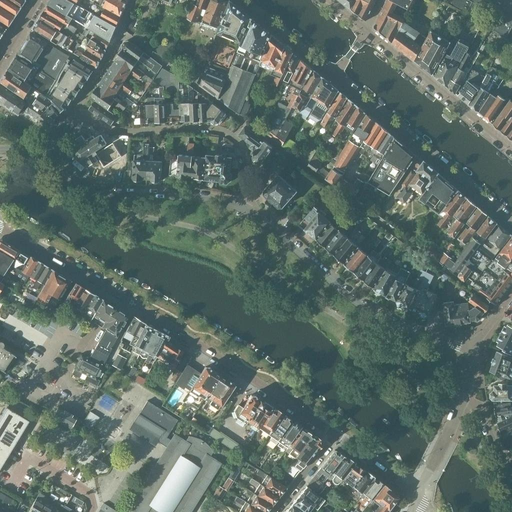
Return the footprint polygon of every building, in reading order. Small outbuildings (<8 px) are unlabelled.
[(26,1),(25,0),(0,0),(9,0),(21,8),(26,1)] [(0,0),(0,5),(16,16),(21,8),(9,0),(0,0)] [(51,0),(49,4),(77,22),(85,9),(69,0),(51,0)] [(88,0),(69,0),(85,9),(90,12),(117,27),(121,17),(88,0)] [(102,0),(100,6),(121,17),(127,2),(123,0),(102,0)] [(206,13),(210,0),(199,0),(197,6),(194,5),(187,20),(197,24),(203,10),(205,11),(204,12),(206,13)] [(230,1),(228,0),(210,0),(206,13),(203,21),(211,24),(209,29),(208,29),(203,42),(213,46),(218,33),(230,1)] [(338,0),(366,22),(376,0),(338,0)] [(393,43),(405,22),(405,20),(397,15),(402,6),(391,0),(387,0),(383,9),(379,17),(374,28),(393,43)] [(391,0),(402,6),(410,10),(415,0),(391,0)] [(443,0),(468,12),(473,2),(468,0),(443,0)] [(492,0),(489,10),(490,11),(487,17),(494,20),(496,21),(506,0),(492,0)] [(511,0),(507,0),(496,21),(494,20),(490,29),(505,40),(511,26),(511,0)] [(230,1),(218,33),(241,43),(251,19),(230,1)] [(469,19),(477,4),(473,2),(468,12),(461,24),(465,26),(469,19)] [(77,22),(49,4),(44,12),(68,26),(69,24),(77,29),(76,31),(85,36),(89,29),(77,22)] [(0,22),(9,27),(17,16),(16,16),(0,5),(0,22)] [(60,29),(73,37),(76,31),(68,26),(44,12),(39,19),(59,31),(60,29)] [(89,29),(111,41),(113,36),(117,27),(90,12),(86,20),(89,22),(86,27),(89,29)] [(76,42),(39,19),(33,29),(72,53),(74,50),(75,50),(83,54),(86,50),(79,46),(80,44),(76,42)] [(251,19),(241,43),(239,47),(228,76),(218,99),(239,115),(239,114),(244,103),(261,61),(272,36),(251,19)] [(393,43),(415,61),(428,37),(405,22),(393,43)] [(85,36),(96,43),(107,49),(111,41),(89,29),(85,36)] [(428,37),(415,61),(432,75),(451,41),(432,29),(428,37)] [(53,85),(56,80),(70,57),(32,34),(31,33),(17,55),(31,64),(52,78),(49,82),(53,85)] [(96,43),(85,36),(80,44),(79,46),(86,50),(101,59),(106,51),(95,44),(96,43)] [(292,53),(272,36),(261,61),(276,68),(272,76),(277,78),(276,81),(279,82),(284,70),(292,53)] [(435,77),(447,87),(467,53),(471,45),(460,39),(458,42),(451,56),(447,54),(435,77)] [(156,74),(162,66),(129,41),(124,42),(122,45),(123,49),(122,50),(138,61),(141,57),(154,66),(151,70),(156,74)] [(101,59),(86,50),(83,54),(74,50),(72,53),(97,68),(101,59)] [(138,61),(122,50),(116,59),(144,79),(150,84),(153,81),(144,74),(145,73),(135,66),(138,61)] [(473,57),(467,53),(447,87),(455,94),(472,67),(480,54),(477,52),(473,57)] [(300,59),(292,53),(284,70),(288,71),(284,81),(289,83),(291,79),(300,59)] [(17,55),(8,70),(47,95),(53,85),(49,82),(52,78),(31,64),(17,55)] [(87,81),(88,81),(94,71),(74,59),(74,60),(69,69),(87,81)] [(143,81),(144,79),(116,59),(112,66),(127,77),(130,74),(140,81),(143,81)] [(185,75),(197,83),(203,68),(192,61),(186,74),(185,75)] [(313,70),(302,61),(292,80),(291,79),(286,88),(286,87),(280,99),(276,113),(275,115),(265,133),(275,140),(313,70)] [(124,82),(127,78),(112,66),(107,73),(136,95),(138,92),(124,82)] [(477,111),(489,92),(493,86),(500,76),(494,73),(496,70),(491,67),(487,73),(485,78),(480,86),(479,89),(468,104),(477,111)] [(228,76),(207,68),(200,85),(218,99),(228,76)] [(81,89),(82,89),(87,81),(69,69),(63,78),(81,89)] [(166,87),(170,87),(170,74),(163,69),(161,72),(156,80),(165,86),(166,87)] [(47,95),(8,70),(0,82),(4,84),(43,110),(51,102),(52,101),(53,100),(47,95)] [(323,78),(313,70),(275,140),(282,146),(298,116),(304,105),(306,106),(323,78)] [(468,104),(479,89),(480,86),(485,78),(480,75),(472,70),(468,78),(469,79),(465,84),(459,91),(461,92),(458,96),(468,104)] [(134,98),(136,95),(107,73),(102,81),(118,92),(125,97),(129,100),(132,96),(134,98)] [(170,87),(170,91),(171,91),(179,91),(179,83),(178,83),(179,78),(170,74),(170,87)] [(500,77),(495,84),(499,86),(504,79),(500,77)] [(74,97),(76,98),(81,89),(63,78),(58,87),(74,97)] [(331,85),(323,78),(306,106),(304,105),(298,116),(305,120),(306,120),(307,117),(308,117),(310,114),(321,120),(330,105),(331,106),(339,92),(331,85)] [(102,81),(98,88),(133,114),(135,111),(122,101),(125,97),(118,92),(102,81)] [(9,90),(0,84),(0,102),(19,115),(23,109),(28,100),(9,90)] [(499,87),(495,84),(494,87),(493,86),(489,92),(477,111),(484,116),(496,98),(493,96),(498,88),(499,87)] [(68,105),(69,105),(74,97),(58,87),(52,95),(55,97),(66,104),(68,105)] [(112,104),(131,117),(133,113),(97,88),(91,97),(96,101),(108,109),(112,104)] [(165,93),(164,88),(159,88),(160,99),(154,99),(155,105),(156,123),(166,123),(166,122),(165,105),(165,93)] [(183,90),(179,91),(180,104),(181,122),(190,121),(189,95),(184,95),(184,90),(183,90)] [(189,92),(191,122),(198,122),(198,104),(194,104),(193,91),(189,92)] [(329,111),(321,124),(326,126),(332,116),(336,118),(344,105),(345,103),(348,99),(341,93),(329,111)] [(490,122),(506,100),(498,95),(496,98),(484,116),(490,122)] [(209,100),(203,96),(203,104),(198,104),(198,122),(207,122),(207,121),(207,113),(207,106),(209,106),(209,100)] [(61,113),(67,107),(68,107),(67,107),(65,106),(66,104),(55,97),(54,99),(52,101),(51,102),(61,113)] [(43,110),(28,100),(23,109),(24,112),(26,114),(29,114),(39,120),(44,111),(43,110)] [(349,100),(342,111),(337,117),(335,120),(340,124),(332,135),(338,139),(344,129),(357,107),(349,100)] [(511,101),(511,100),(494,124),(511,139),(511,101)] [(111,126),(118,116),(108,109),(96,101),(89,110),(111,126)] [(54,119),(61,113),(51,102),(43,110),(44,111),(52,116),(54,119)] [(244,103),(239,114),(246,117),(248,117),(252,105),(244,103)] [(181,122),(180,104),(165,105),(166,122),(181,122)] [(226,113),(213,104),(207,113),(207,121),(211,122),(215,124),(219,123),(226,113)] [(156,123),(155,105),(145,105),(145,107),(141,108),(141,124),(156,123)] [(357,107),(344,129),(346,130),(352,135),(356,128),(365,114),(357,107)] [(52,116),(44,111),(39,120),(49,127),(51,126),(55,122),(54,119),(52,116)] [(377,123),(367,115),(343,151),(337,161),(334,166),(326,179),(354,198),(364,182),(357,179),(353,184),(343,178),(359,152),(377,123)] [(388,133),(377,123),(359,152),(364,155),(371,160),(373,155),(388,133)] [(273,148),(245,127),(239,135),(246,140),(246,141),(252,145),(250,148),(254,151),(252,153),(255,155),(253,157),(254,161),(258,164),(261,163),(273,148)] [(373,155),(381,160),(387,151),(386,151),(394,138),(388,133),(373,155)] [(85,141),(82,136),(73,141),(79,149),(77,150),(76,154),(79,158),(82,158),(84,157),(90,166),(98,161),(106,155),(101,147),(107,144),(101,135),(95,139),(93,136),(88,139),(85,141)] [(387,151),(381,160),(368,183),(390,196),(409,167),(417,156),(394,138),(386,151),(387,151)] [(149,145),(146,144),(146,151),(144,151),(144,155),(135,155),(134,160),(133,178),(135,180),(141,180),(143,178),(147,179),(149,154),(149,145)] [(179,160),(171,159),(169,175),(177,176),(177,177),(179,178),(180,179),(184,179),(186,178),(191,178),(193,156),(195,144),(189,144),(187,156),(180,155),(179,160)] [(311,151),(306,148),(300,158),(309,164),(317,151),(313,148),(311,151)] [(154,154),(149,154),(147,179),(151,179),(153,181),(159,182),(161,180),(162,162),(154,161),(154,154)] [(207,155),(207,158),(204,180),(219,181),(222,184),(227,184),(231,181),(232,175),(230,173),(232,158),(222,157),(222,155),(217,155),(217,156),(207,155)] [(290,163),(282,155),(275,163),(283,171),(290,163)] [(207,158),(193,156),(191,178),(196,179),(197,181),(201,181),(203,179),(204,180),(207,158)] [(321,161),(315,156),(309,165),(309,167),(312,169),(314,170),(316,172),(317,172),(323,164),(323,163),(324,161),(322,160),(321,161)] [(337,161),(329,156),(324,165),(323,164),(317,172),(326,179),(334,166),(337,161)] [(424,162),(417,156),(409,167),(411,168),(397,188),(402,191),(396,198),(403,204),(406,204),(413,193),(413,192),(411,191),(413,188),(422,194),(438,174),(424,162)] [(466,198),(438,174),(422,194),(418,200),(436,213),(439,215),(440,215),(443,217),(438,224),(443,229),(453,216),(466,198)] [(297,191),(288,183),(279,175),(265,192),(265,195),(268,198),(272,198),(274,200),(275,201),(275,205),(279,208),(283,208),(285,205),(288,208),(296,198),(293,196),(297,191)] [(476,207),(466,198),(453,216),(458,220),(448,234),(455,239),(465,224),(464,224),(476,207)] [(317,240),(331,222),(318,211),(319,211),(315,207),(299,226),(304,230),(305,230),(310,234),(311,238),(314,240),(317,240)] [(487,215),(478,208),(467,223),(470,225),(459,240),(467,246),(469,241),(472,236),(487,215)] [(336,227),(331,222),(317,240),(326,248),(348,220),(344,217),(336,227)] [(497,224),(489,217),(477,233),(482,236),(478,242),(481,245),(497,224)] [(348,220),(326,248),(334,255),(349,238),(344,233),(352,224),(348,220)] [(511,236),(499,226),(488,240),(500,249),(511,236)] [(349,238),(334,255),(345,264),(359,246),(356,243),(357,241),(355,240),(356,238),(357,239),(362,233),(357,228),(350,237),(349,238)] [(426,252),(430,247),(434,242),(426,236),(419,246),(426,251),(426,252)] [(492,288),(503,296),(511,283),(511,276),(505,271),(506,269),(495,260),(493,259),(479,248),(481,245),(478,242),(473,237),(470,242),(469,241),(467,246),(460,254),(459,254),(457,257),(448,269),(458,277),(467,265),(494,286),(492,288)] [(511,263),(511,262),(511,237),(496,258),(499,260),(502,256),(511,262),(511,263)] [(359,246),(345,264),(355,273),(371,254),(382,241),(378,239),(376,242),(378,243),(376,245),(373,243),(366,250),(364,248),(363,249),(359,246)] [(25,265),(30,257),(1,240),(0,240),(0,250),(25,265)] [(437,260),(441,255),(430,247),(426,252),(427,253),(437,260)] [(450,251),(446,248),(441,255),(437,260),(448,269),(457,257),(450,251)] [(0,273),(4,276),(6,277),(7,275),(13,279),(19,270),(21,271),(25,265),(0,250),(0,273)] [(385,253),(383,255),(379,261),(364,281),(374,288),(386,268),(391,261),(387,259),(389,255),(385,253)] [(371,254),(355,273),(364,281),(379,261),(371,254)] [(30,257),(25,265),(21,271),(19,270),(13,279),(22,284),(27,275),(29,276),(38,262),(30,257)] [(402,267),(406,259),(403,258),(401,263),(399,268),(395,275),(386,268),(374,288),(375,291),(378,294),(381,293),(387,296),(402,267)] [(29,276),(32,278),(26,290),(29,292),(32,288),(36,280),(45,266),(38,262),(29,276)] [(467,265),(458,277),(464,282),(467,278),(472,282),(478,274),(467,265)] [(32,288),(36,290),(40,283),(44,285),(36,298),(28,294),(26,298),(34,303),(36,300),(53,310),(71,281),(53,270),(45,266),(36,280),(32,288)] [(387,296),(387,297),(390,299),(390,298),(397,301),(408,279),(403,276),(406,269),(402,267),(387,296)] [(425,275),(420,273),(417,278),(413,286),(406,283),(397,302),(398,305),(402,307),(405,306),(409,308),(425,275)] [(434,277),(426,273),(409,308),(420,312),(421,316),(425,317),(429,316),(437,295),(428,291),(434,277)] [(494,286),(478,274),(472,282),(470,286),(496,305),(503,296),(492,288),(494,286)] [(71,299),(76,302),(84,289),(75,283),(67,297),(64,303),(68,305),(71,299)] [(83,312),(86,308),(94,295),(84,289),(76,302),(72,307),(83,312)] [(471,298),(461,291),(459,294),(471,303),(475,306),(484,313),(486,311),(487,311),(488,309),(489,309),(489,307),(473,295),(471,298)] [(91,311),(88,315),(87,314),(84,319),(90,322),(90,321),(103,300),(94,295),(86,308),(91,311)] [(96,324),(101,327),(113,306),(108,304),(103,300),(90,321),(96,324)] [(455,301),(444,303),(441,303),(440,308),(445,308),(445,312),(447,325),(455,324),(455,325),(462,324),(461,323),(471,322),(470,321),(469,303),(455,305),(455,301)] [(101,327),(106,330),(91,356),(86,358),(81,356),(74,369),(89,376),(87,379),(85,378),(84,380),(93,384),(111,349),(111,348),(117,337),(129,316),(113,306),(101,327)] [(484,313),(475,306),(470,310),(470,321),(476,320),(475,320),(478,321),(481,319),(482,316),(481,316),(484,313)] [(144,326),(145,324),(133,316),(125,332),(134,336),(129,345),(134,347),(144,326)] [(507,327),(505,326),(501,334),(511,338),(511,326),(508,325),(507,327)] [(132,351),(139,355),(152,330),(151,328),(149,326),(147,328),(144,326),(134,347),(129,345),(121,341),(119,345),(122,346),(121,348),(131,353),(132,351)] [(143,356),(147,358),(159,334),(152,330),(139,355),(137,359),(141,361),(143,356)] [(167,338),(159,334),(147,358),(140,372),(143,373),(144,371),(144,372),(153,355),(157,357),(165,340),(167,338)] [(511,338),(501,334),(497,341),(499,342),(498,346),(502,348),(501,349),(511,355),(511,338)] [(165,340),(157,357),(157,358),(174,369),(177,363),(181,365),(184,359),(180,357),(183,352),(182,351),(180,350),(178,349),(177,348),(173,346),(173,345),(165,340)] [(0,369),(5,373),(16,356),(0,345),(0,369)] [(511,357),(497,352),(495,359),(495,358),(493,364),(490,371),(511,379),(511,378),(511,355),(511,357)] [(126,359),(118,355),(112,366),(120,370),(126,359)] [(190,391),(189,392),(197,397),(198,397),(199,396),(201,398),(204,400),(219,376),(214,373),(213,370),(208,367),(205,367),(204,369),(201,374),(196,371),(195,371),(187,365),(182,373),(176,383),(175,384),(175,385),(176,384),(183,390),(185,388),(190,391)] [(177,370),(171,380),(176,383),(182,373),(177,370)] [(225,380),(219,376),(204,400),(207,401),(206,403),(205,403),(202,408),(206,410),(209,405),(218,410),(234,386),(233,383),(228,380),(225,380)] [(511,385),(507,385),(507,384),(499,384),(499,385),(495,385),(495,391),(493,391),(491,393),(491,398),(493,400),(495,400),(494,405),(511,402),(511,385)] [(258,429),(259,428),(272,408),(272,407),(254,395),(251,395),(242,408),(238,405),(234,411),(236,418),(245,424),(247,421),(258,429)] [(210,457),(213,452),(208,446),(206,443),(203,441),(196,438),(189,436),(185,442),(177,437),(173,442),(166,438),(178,420),(147,401),(129,429),(155,446),(158,442),(168,449),(146,485),(144,484),(128,509),(132,511),(187,511),(195,500),(197,501),(221,464),(210,457)] [(511,402),(494,405),(495,408),(493,410),(494,414),(496,415),(496,416),(497,416),(511,413),(511,402)] [(57,406),(51,417),(71,428),(77,418),(57,406)] [(0,468),(15,444),(29,421),(23,418),(7,408),(0,420),(0,468)] [(264,431),(269,435),(281,416),(282,415),(281,415),(281,413),(277,411),(276,411),(272,408),(259,428),(262,430),(260,433),(261,434),(264,431)] [(90,412),(82,424),(91,430),(99,418),(90,412)] [(511,413),(497,416),(499,422),(498,423),(501,433),(511,427),(511,413)] [(281,416),(269,435),(272,437),(269,440),(276,444),(278,441),(291,422),(291,421),(290,419),(285,416),(284,418),(281,416)] [(283,444),(288,448),(301,428),(300,426),(295,423),(294,424),(291,422),(278,441),(281,443),(279,447),(281,448),(283,444)] [(511,446),(511,427),(501,433),(506,442),(508,441),(511,447),(511,446)] [(240,455),(244,449),(213,428),(208,435),(210,436),(240,455)] [(294,458),(313,436),(313,435),(302,428),(301,428),(288,448),(285,451),(294,458)] [(313,436),(294,458),(290,464),(300,471),(322,444),(321,440),(316,437),(314,437),(313,436)] [(322,474),(328,478),(345,457),(336,451),(336,452),(334,451),(313,477),(317,480),(322,474)] [(334,479),(339,483),(354,465),(352,464),(353,463),(345,457),(328,478),(327,479),(331,483),(334,479)] [(342,486),(348,491),(364,471),(363,471),(362,469),(358,466),(356,466),(354,465),(339,483),(336,486),(339,490),(342,486)] [(265,479),(261,485),(279,497),(287,488),(267,475),(259,470),(256,473),(265,479)] [(357,498),(359,496),(373,479),(374,477),(368,472),(367,473),(364,471),(348,491),(343,497),(347,499),(350,496),(351,496),(352,494),(357,498)] [(284,473),(280,479),(288,486),(293,480),(284,473)] [(256,488),(252,493),(272,505),(279,497),(261,485),(251,479),(248,483),(256,488)] [(359,496),(369,503),(383,486),(382,485),(382,483),(379,481),(376,481),(373,479),(359,496)] [(323,484),(317,492),(319,494),(325,487),(323,484)] [(383,486),(369,503),(367,506),(374,511),(373,511),(389,511),(392,509),(392,506),(391,506),(397,498),(397,494),(385,485),(383,485),(383,486)] [(306,486),(302,491),(298,495),(300,497),(315,509),(317,507),(323,500),(306,486)] [(249,497),(246,503),(262,511),(266,511),(272,505),(252,493),(247,490),(246,492),(246,495),(249,497)] [(39,493),(28,511),(29,511),(39,511),(48,498),(39,493)] [(299,511),(313,511),(315,509),(313,507),(300,497),(298,495),(295,500),(291,505),(292,506),(299,511)] [(3,501),(9,504),(12,500),(6,496),(3,501)] [(50,511),(57,502),(57,501),(49,496),(48,498),(39,511),(50,511)] [(333,496),(329,500),(337,505),(340,501),(333,496)] [(262,511),(246,503),(237,497),(234,501),(242,506),(239,511),(262,511)] [(340,501),(337,505),(343,509),(346,504),(343,501),(341,499),(340,501)] [(61,511),(65,507),(57,502),(50,511),(61,511)]
